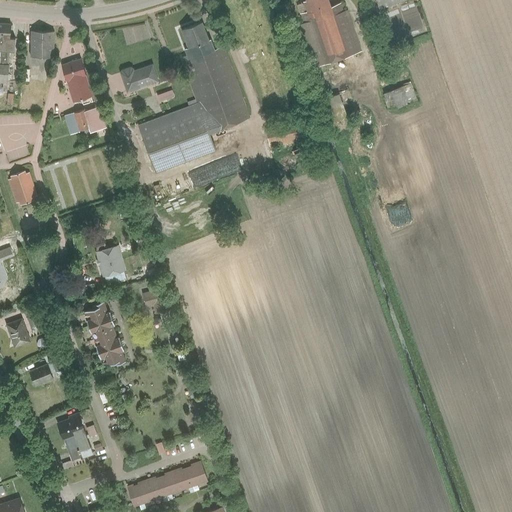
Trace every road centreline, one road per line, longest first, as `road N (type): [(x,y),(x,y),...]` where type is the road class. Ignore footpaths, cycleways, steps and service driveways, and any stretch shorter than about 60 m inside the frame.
road 1 (residential): [(59,281),(61,233),(37,160),(71,15)]
road 2 (residential): [(63,496),(117,463),(89,377)]
road 3 (tertiary): [(63,496),(0,375)]
